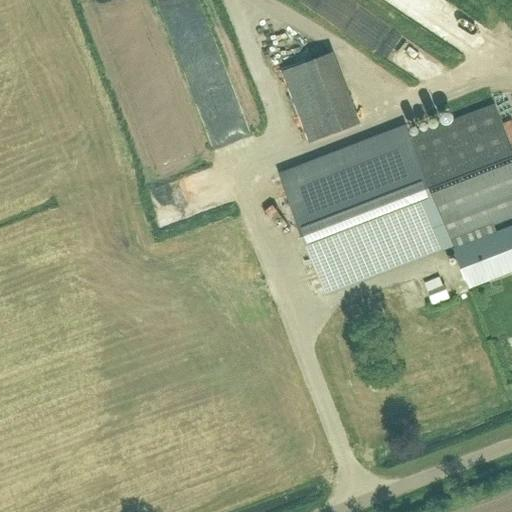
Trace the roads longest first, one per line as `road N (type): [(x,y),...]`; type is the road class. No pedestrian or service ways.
road 1 (unclassified): [(330,511),(511,442)]
road 2 (track): [(258,0),(413,101)]
